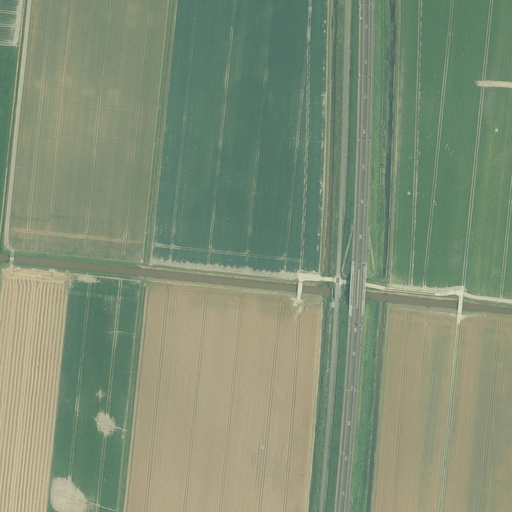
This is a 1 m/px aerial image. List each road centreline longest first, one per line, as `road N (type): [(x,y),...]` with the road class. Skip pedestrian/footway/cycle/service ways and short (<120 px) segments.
road 1 (track): [(440,511),(461,295),(307,278),(295,299),(11,262)]
road 2 (track): [(375,286),(383,0)]
